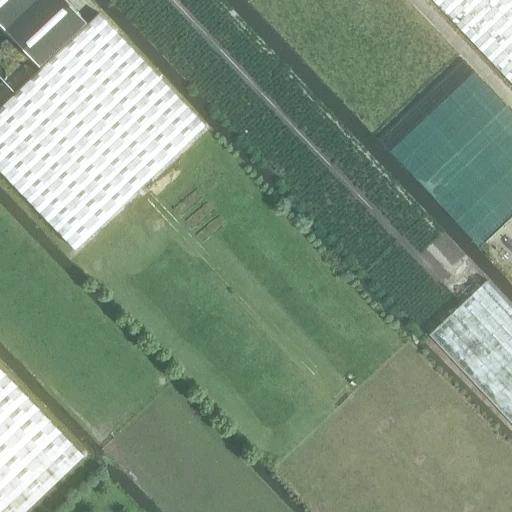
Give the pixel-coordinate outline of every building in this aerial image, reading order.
[(0,0),(0,24),(37,64),(83,20),(64,0),(0,0)] [(511,0),(433,0),(511,82),(511,0)] [(0,170),(73,248),(138,187),(204,124),(98,12),(0,105),(0,170)] [(511,421),(511,306),(487,279),(429,332),(511,421)] [(0,369),(0,511),(18,511),(80,454),(0,369)]
